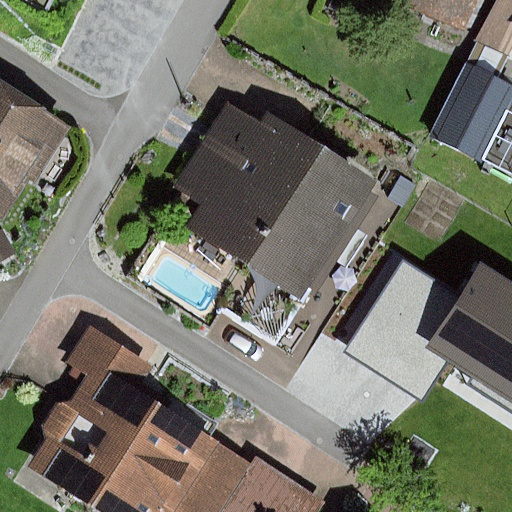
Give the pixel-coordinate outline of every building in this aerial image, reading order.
[(393,0),(461,30),(474,0),(393,0)] [(511,0),(493,0),(475,40),(507,55),(511,44),(511,0)] [(511,111),(511,91),(464,68),(429,141),(484,168),(511,111)] [(0,221),(1,223),(29,180),(36,184),(71,129),(0,84),(0,221)] [(257,122),(223,100),(166,189),(191,205),(177,227),(243,268),(279,211),(325,240),(361,186),(364,181),(261,116),(257,122)] [(279,211),(243,268),(215,307),(275,346),(374,195),(361,186),(325,240),(279,211)] [(5,231),(0,233),(0,262),(17,255),(5,231)] [(435,348),(465,299),(403,261),(346,355),(420,400),(448,356),(435,348)] [(465,299),(435,348),(448,356),(511,394),(511,285),(484,268),(465,299)] [(147,363),(86,326),(61,365),(84,379),(70,403),(54,403),(41,425),(45,436),(24,470),(93,511),(212,511),(245,459),(131,389),(147,363)] [(313,511),(320,501),(253,459),(220,511),(313,511)]
